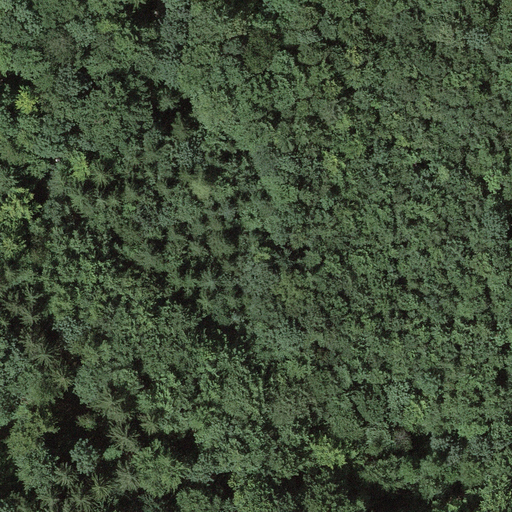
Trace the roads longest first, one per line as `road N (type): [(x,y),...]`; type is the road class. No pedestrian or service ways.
road 1 (track): [(0,146),(249,350),(305,385),(371,410),(481,435),(511,434)]
road 2 (track): [(367,0),(393,84),(423,136),(479,183),(511,194)]
road 3 (track): [(32,171),(100,127),(144,74),(170,0)]
